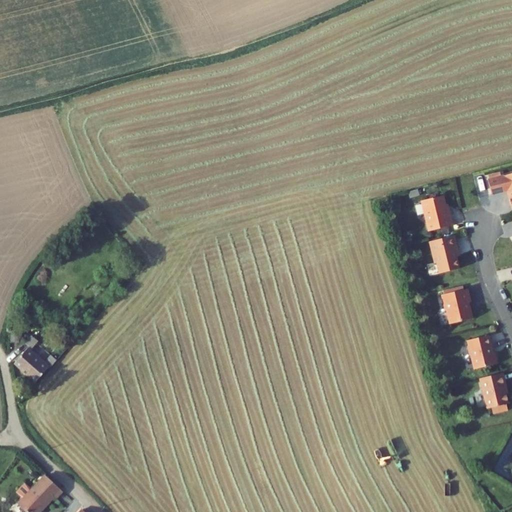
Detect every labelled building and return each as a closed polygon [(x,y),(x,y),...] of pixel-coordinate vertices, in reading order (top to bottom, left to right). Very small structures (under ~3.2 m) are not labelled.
[(511,181),(486,187),(489,202),(505,198),(509,215),(511,214),(511,181)] [(444,217),(441,201),(420,206),(426,236),(450,231),(446,216),(444,217)] [(451,240),(428,245),(430,256),(428,256),(430,267),(433,267),(435,278),(455,273),(451,255),(454,254),(451,240)] [(463,295),(436,301),(439,314),(441,316),(445,329),(467,324),(465,315),(463,314),(462,308),(466,307),(463,295)] [(485,341),(463,346),(464,351),(463,354),(464,359),(467,361),(470,375),(493,369),(491,359),(487,359),(485,353),(486,352),(487,351),(487,350),(485,341)] [(14,365),(35,386),(56,362),(51,356),(44,364),(27,350),(14,365)] [(501,393),(498,379),(475,385),(481,415),(486,414),(491,412),(492,419),(502,416),(501,410),(503,410),(499,394),(501,393)] [(18,498),(14,502),(23,511),(33,511),(48,498),(50,500),(57,493),(41,476),(27,490),(18,498)] [(27,490),(20,483),(11,491),(18,498),(27,490)]
